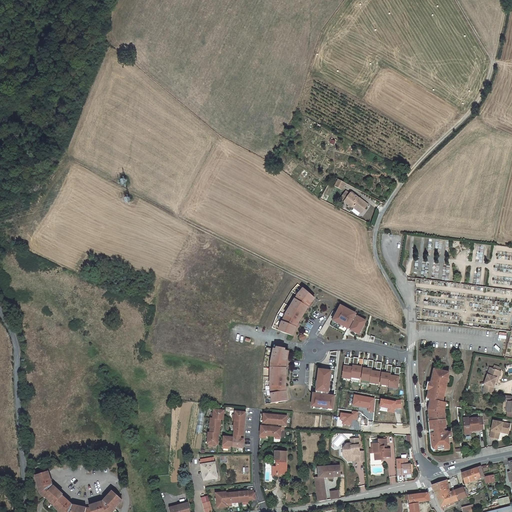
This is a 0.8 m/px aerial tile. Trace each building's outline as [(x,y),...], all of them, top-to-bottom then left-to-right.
[(345,183),(339,179),(335,186),(342,190),(345,183)] [(358,197),(352,192),(350,194),(346,191),(341,198),(345,201),(344,202),(351,207),(352,207),(361,214),(368,204),(358,197)] [(311,303),(315,299),(308,293),(298,284),(291,292),(277,315),(272,328),(278,330),(288,334),(293,336),(296,328),(292,325),(295,321),(295,320),(296,321),(299,323),(308,308),(304,305),(306,303),(307,300),(311,303)] [(352,312),(341,306),(335,317),(333,321),(349,329),(351,325),(353,326),(350,330),(355,333),(357,330),(361,332),(366,321),(351,314),(352,312)] [(281,368),(282,362),(287,363),(289,352),(285,351),(285,349),(277,348),(276,350),(267,348),(264,363),(263,391),(265,404),(272,403),(288,401),(286,392),(281,392),(280,386),(286,386),(286,369),(281,368)] [(353,366),(351,376),(360,377),(362,365),(353,364),(353,366)] [(353,366),(344,365),(342,376),(351,377),(351,376),(353,366)] [(370,380),(372,370),(372,368),(363,367),(362,378),(370,380)] [(485,384),(484,394),(493,395),(494,387),(495,382),(499,371),(490,368),(485,384)] [(432,447),(436,447),(436,450),(445,449),(445,446),(449,446),(448,438),(452,437),(451,433),(448,433),(448,431),(447,432),(446,430),(444,430),(444,429),(446,429),(445,412),(444,411),(443,411),(443,409),(445,409),(446,403),(443,402),(444,395),(441,394),(442,393),(445,394),(448,381),(445,381),(446,377),(441,376),(442,371),(434,369),(431,383),(431,384),(430,390),(434,391),(433,393),(429,392),(428,399),(431,400),(434,401),(432,407),(429,407),(429,410),(429,418),(433,418),(433,421),(430,421),(433,421),(433,424),(430,424),(431,430),(436,430),(436,433),(431,434),(432,447)] [(325,409),(331,409),(333,397),(327,396),(329,378),(327,378),(327,375),(329,375),(330,372),(318,370),(316,381),(318,382),(318,384),(316,384),(315,394),(312,394),(310,407),(313,407),(313,405),(316,405),(316,408),(321,408),(322,406),(325,406),(325,409)] [(372,370),(370,380),(370,381),(379,382),(380,371),(372,370)] [(389,384),(391,374),(391,372),(382,371),(381,383),(389,384)] [(450,373),(442,371),(441,376),(446,377),(445,381),(448,381),(450,373)] [(391,374),(389,384),(398,385),(399,375),(391,374)] [(399,399),(398,399),(397,406),(405,408),(406,400),(399,399)] [(394,408),(384,407),(382,427),(391,428),(392,422),(390,422),(391,420),(392,420),(394,408)] [(201,433),(205,409),(200,408),(195,431),(201,433)] [(219,427),(219,419),(221,419),(223,420),(224,411),(214,410),(214,413),(213,416),(212,416),(212,419),(211,419),(210,425),(211,425),(210,433),(209,433),(208,444),(212,444),(218,445),(219,434),(220,434),(220,427),(219,427)] [(245,422),(246,413),(235,412),(235,415),(235,418),(233,418),(233,420),(235,420),(234,426),(235,426),(236,426),(236,430),(234,430),(234,436),(241,436),(244,436),(244,428),(242,428),(243,421),(245,422)] [(287,416),(268,414),(261,414),(260,425),(261,425),(265,425),(264,431),(261,431),(260,437),(263,437),(263,436),(266,436),(276,437),(279,437),(280,437),(281,429),(284,430),(284,427),(286,427),(287,416)] [(470,434),(473,431),(479,430),(479,427),(484,426),(484,425),(484,421),(483,418),(470,419),(470,418),(463,419),(465,434),(470,434)] [(501,430),(509,432),(511,424),(493,421),(490,437),(498,439),(500,432),(501,432),(501,430)] [(234,438),(224,437),(223,448),(225,448),(225,446),(229,446),(233,447),(243,448),(244,439),(241,439),(234,438)] [(359,452),(358,439),(350,439),(351,444),(347,444),(343,444),(343,448),(344,453),(348,456),(348,461),(353,461),(352,459),(355,459),(355,461),(355,462),(365,462),(364,451),(364,452),(359,452)] [(387,447),(386,439),(378,440),(379,444),(371,444),(372,449),(374,449),(374,453),(375,453),(375,460),(383,460),(383,458),(391,457),(390,449),(387,449),(385,449),(384,447),(387,447)] [(286,474),(287,465),(286,465),(287,452),(276,451),(276,455),(275,455),(275,459),(275,460),(278,460),(278,465),(277,465),(277,467),(273,467),(272,476),(279,477),(279,474),(286,474)] [(217,478),(214,458),(201,460),(202,470),(204,470),(205,480),(217,478)] [(411,464),(402,465),(402,468),(397,469),(398,476),(403,475),(411,474),(411,464)] [(319,468),(318,468),(319,478),(324,478),(328,478),(333,477),(341,477),(341,470),(341,466),(330,467),(326,467),(319,468)] [(481,467),(462,474),(465,484),(480,479),(484,478),(481,467)] [(71,505),(62,496),(63,495),(53,486),(52,484),(48,472),(38,475),(39,478),(36,479),(41,493),(45,497),(48,494),(50,496),(47,499),(51,502),(54,500),(56,502),(55,503),(58,506),(55,508),(59,511),(112,511),(114,510),(111,508),(113,506),(115,508),(120,503),(118,501),(120,498),(113,491),(104,501),(102,503),(102,502),(89,506),(90,509),(86,508),(73,506),(71,505)] [(324,501),(324,500),(323,500),(323,499),(323,498),(324,498),(325,498),(326,498),(326,499),(326,500),(327,500),(324,478),(319,478),(315,478),(318,502),(324,501)] [(432,486),(441,507),(454,502),(466,497),(463,488),(450,493),(449,488),(448,485),(450,484),(449,480),(447,481),(432,486)] [(338,491),(330,492),(331,499),(339,498),(338,491)] [(231,495),(227,496),(227,494),(216,495),(217,499),(218,498),(219,502),(217,503),(217,508),(228,507),(228,505),(227,503),(232,503),(243,502),(249,501),(249,500),(256,500),(255,493),(254,493),(249,493),(230,495),(231,495)] [(409,496),(408,496),(410,511),(419,511),(418,502),(430,500),(428,493),(409,496)] [(190,511),(188,503),(170,508),(170,511),(190,511)]
